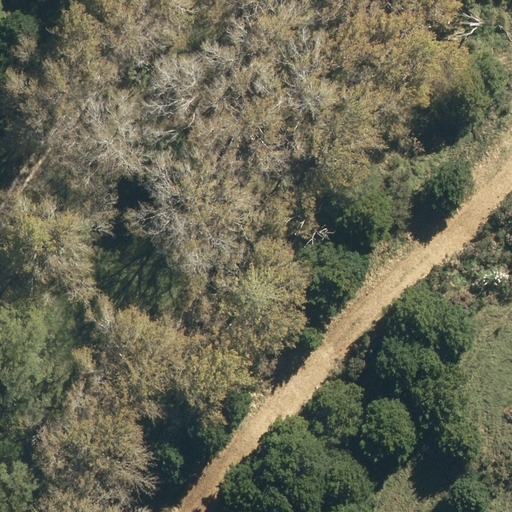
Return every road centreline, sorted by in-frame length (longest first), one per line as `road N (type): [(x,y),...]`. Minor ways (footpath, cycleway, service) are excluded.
road 1 (track): [(187,511),(511,170)]
road 2 (track): [(0,223),(19,178),(77,102),(195,0)]
